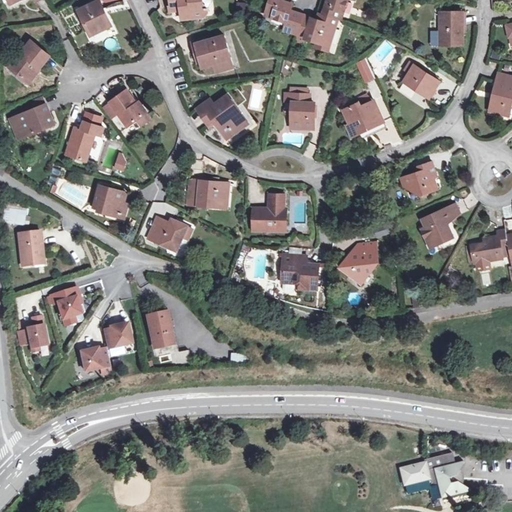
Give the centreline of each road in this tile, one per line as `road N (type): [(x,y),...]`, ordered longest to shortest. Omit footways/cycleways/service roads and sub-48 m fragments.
road 1 (secondary): [(511,428),(301,404),(133,413)]
road 2 (residential): [(134,254),(0,175)]
road 3 (residential): [(450,122),(399,152),(318,176)]
road 4 (residential): [(318,176),(274,177),(226,160),(191,134)]
road 5 (residential): [(484,0),(482,52),(450,122)]
road 6 (secondary): [(133,413),(70,424),(20,461)]
